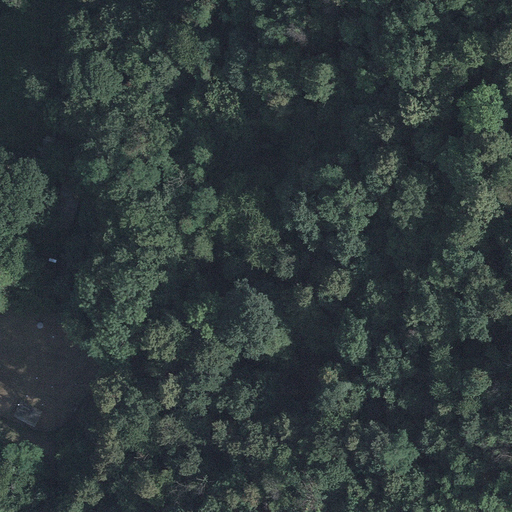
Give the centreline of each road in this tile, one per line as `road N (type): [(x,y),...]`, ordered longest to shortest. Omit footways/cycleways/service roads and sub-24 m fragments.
road 1 (track): [(330,511),(279,163),(261,167),(218,252),(68,436),(48,447),(0,441)]
road 2 (track): [(474,0),(479,95),(453,322),(389,511)]
